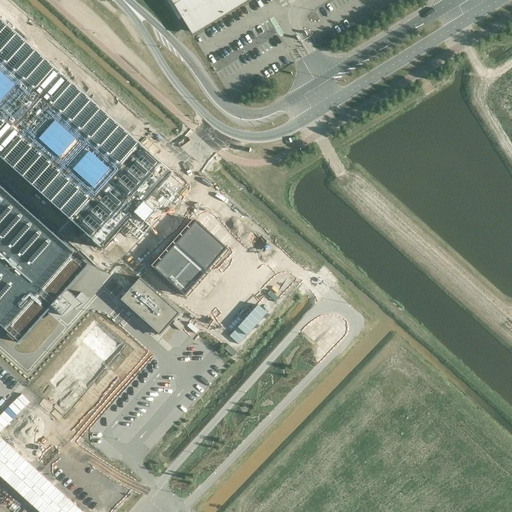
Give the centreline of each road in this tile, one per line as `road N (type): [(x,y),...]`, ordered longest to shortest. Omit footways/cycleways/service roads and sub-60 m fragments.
road 1 (unclassified): [(181,511),(357,328),(328,295),(146,498)]
road 2 (tertiary): [(121,0),(204,114),(251,137),(282,132),(498,0)]
road 3 (tertiary): [(455,0),(251,114),(219,99),(185,52),(124,0)]
road 4 (unknown): [(166,161),(0,0)]
road 5 (unknown): [(328,295),(166,161)]
road 6 (unknown): [(0,173),(51,218),(91,217),(137,189)]
